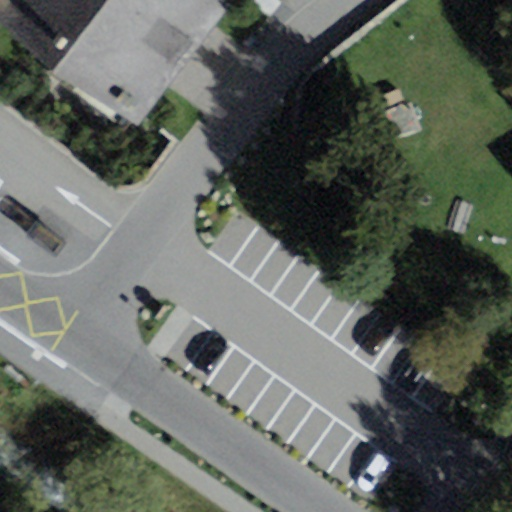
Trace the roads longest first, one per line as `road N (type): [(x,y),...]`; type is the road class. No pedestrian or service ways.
road 1 (residential): [(350,0),(278,55),(74,336)]
road 2 (unclassified): [(74,336),(317,511)]
